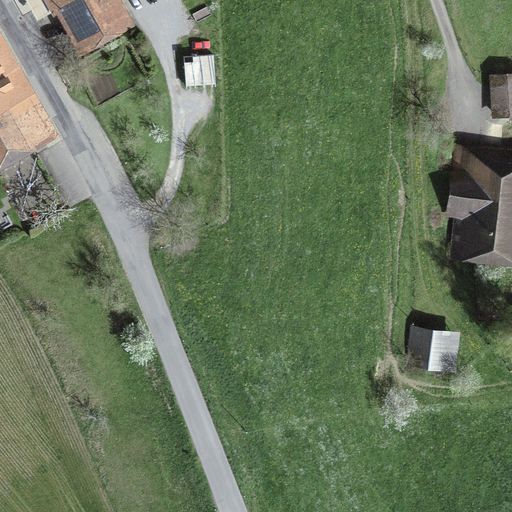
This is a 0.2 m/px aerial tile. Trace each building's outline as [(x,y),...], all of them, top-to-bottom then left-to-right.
[(37,0),(40,4),(53,10),(62,6),(83,43),(124,20),(112,0),(37,0)] [(184,56),(186,85),(215,83),(213,54),(184,56)] [(0,152),(39,130),(0,62),(0,152)] [(494,113),(511,111),(511,75),(492,77),(494,113)] [(511,249),(511,163),(472,160),(466,246),(511,249)] [(454,366),(456,339),(424,336),(421,371),(439,374),(440,364),(454,366)]
